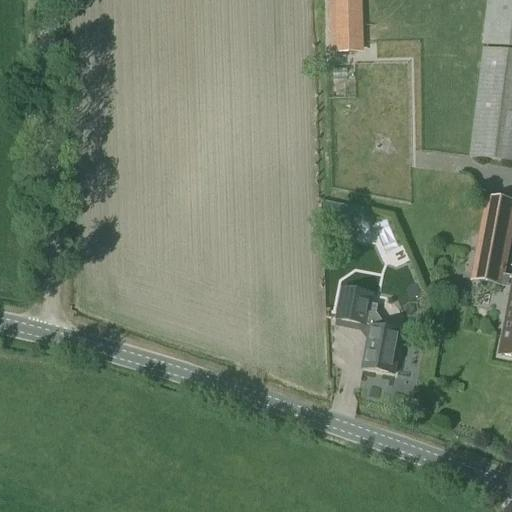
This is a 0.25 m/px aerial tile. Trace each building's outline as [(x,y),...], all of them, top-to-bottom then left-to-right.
[(362,0),(329,0),(331,56),(364,55),(362,0)] [(511,0),(490,0),(484,46),(511,49),(511,0)] [(511,54),(484,51),(470,158),(511,163),(511,54)] [(508,267),(511,244),(511,230),(483,226),(477,261),(508,267)] [(511,289),(499,357),(511,359),(511,289)] [(342,290),(336,322),(370,328),(362,370),(393,376),(401,335),(384,331),(385,325),(381,324),(375,315),(377,308),(370,307),(372,297),(342,290)]
